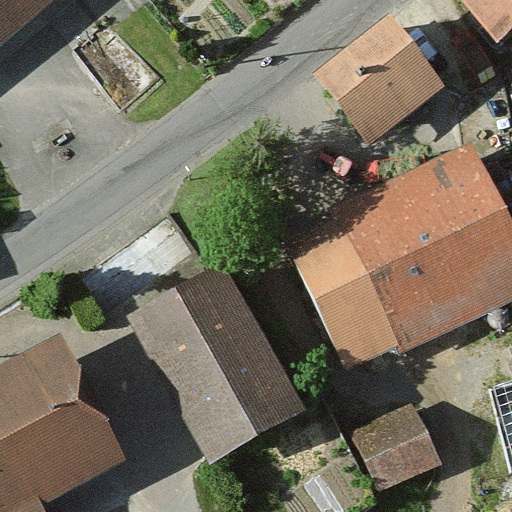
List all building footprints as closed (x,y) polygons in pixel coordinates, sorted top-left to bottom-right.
[(0,0),(0,33),(40,0),(0,0)] [(511,0),(435,0),(474,51),(511,22),(511,0)] [(376,24),(291,88),(349,164),(434,99),(376,24)] [(326,231),(272,257),(336,388),(511,302),(511,293),(444,153),(318,214),(326,231)] [(202,276),(112,324),(192,471),(282,423),(202,276)] [(37,345),(0,363),(0,511),(28,511),(103,475),(37,345)] [(396,417),(336,445),(361,500),(422,472),(396,417)]
